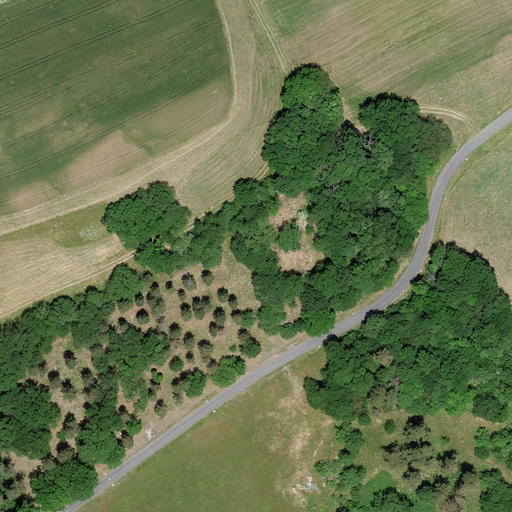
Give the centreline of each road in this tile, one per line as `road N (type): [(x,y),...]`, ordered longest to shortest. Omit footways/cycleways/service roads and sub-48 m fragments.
road 1 (tertiary): [(64,511),(212,402),(389,299),(412,272),(454,160),(511,113)]
road 2 (track): [(252,0),(292,79),(286,133),(266,166),(181,230),(0,314)]
